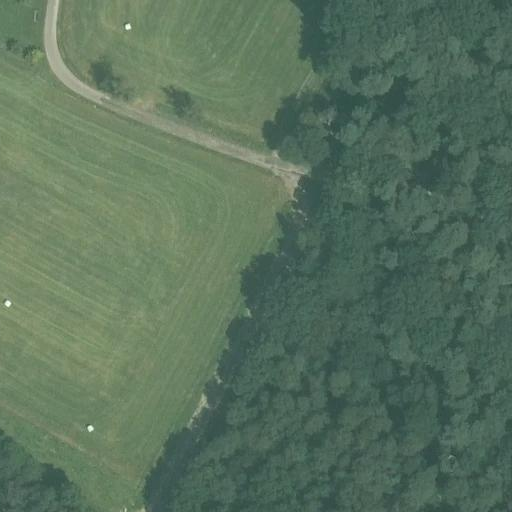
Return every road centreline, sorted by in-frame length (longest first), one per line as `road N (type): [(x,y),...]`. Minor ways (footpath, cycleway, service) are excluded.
road 1 (track): [(315,179),(361,147),(511,138)]
road 2 (track): [(511,242),(428,199),(364,182)]
